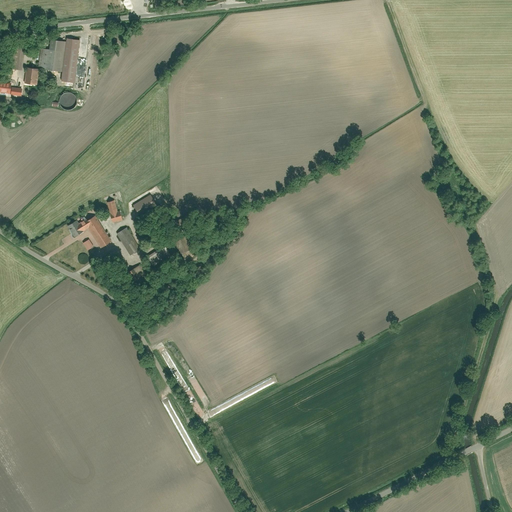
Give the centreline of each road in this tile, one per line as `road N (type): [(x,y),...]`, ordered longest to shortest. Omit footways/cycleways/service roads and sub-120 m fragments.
road 1 (unclassified): [(240,511),(127,314),(0,232)]
road 2 (unclassified): [(0,32),(277,0)]
road 3 (unclassified): [(511,428),(351,511)]
